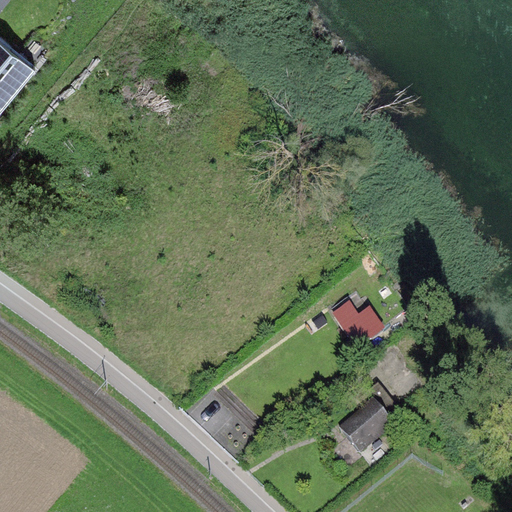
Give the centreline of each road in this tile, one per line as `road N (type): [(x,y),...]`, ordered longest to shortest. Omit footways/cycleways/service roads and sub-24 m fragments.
road 1 (residential): [(264,511),(136,394),(0,293)]
road 2 (track): [(159,511),(89,444),(0,382)]
